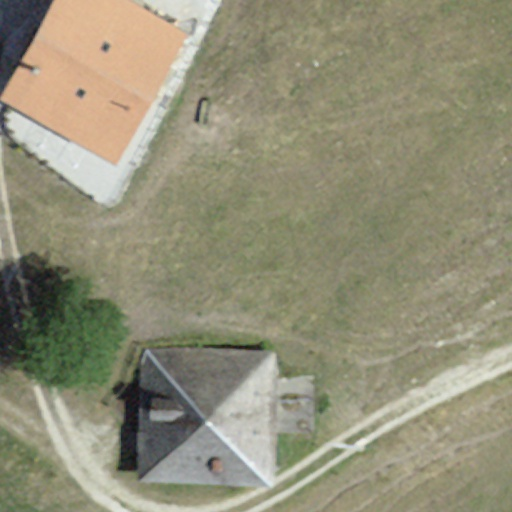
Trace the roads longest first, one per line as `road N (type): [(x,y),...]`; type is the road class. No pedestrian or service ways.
road 1 (track): [(511,355),(403,408),(227,511)]
road 2 (track): [(73,457),(47,393),(0,209)]
